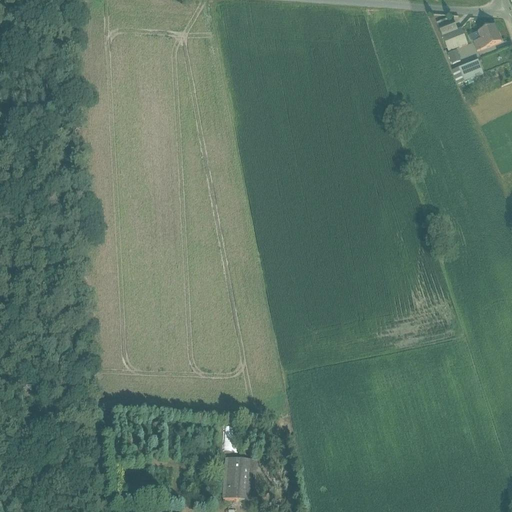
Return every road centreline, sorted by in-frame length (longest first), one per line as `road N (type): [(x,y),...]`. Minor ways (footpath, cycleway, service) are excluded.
road 1 (track): [(93,511),(68,0)]
road 2 (unclassified): [(290,0),(511,16)]
